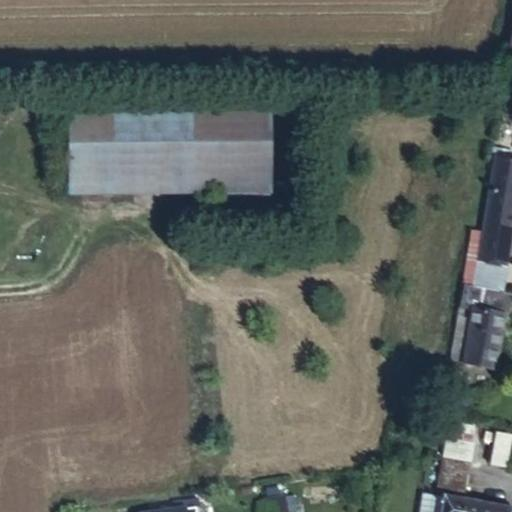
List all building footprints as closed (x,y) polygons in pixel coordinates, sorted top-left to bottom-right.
[(269,112),(120,113),(121,174),(271,174),(269,112)] [(121,174),(120,113),(71,113),(71,190),(122,190),(121,174)] [(511,213),(511,159),(495,156),(482,231),(508,238),(511,213)] [(121,174),(122,190),(271,190),(271,174),(121,174)] [(482,231),(478,254),(504,259),(508,238),(482,231)] [(478,254),(472,289),(476,290),(497,296),(504,259),(478,254)] [(506,314),(508,300),(497,296),(476,290),(472,307),(506,314)] [(496,366),(506,314),(472,307),(462,359),(496,366)] [(485,465),(507,468),(511,434),(490,431),(485,465)] [(448,494),(468,498),(476,453),(448,448),(440,492),(448,494)] [(266,495),(266,511),(296,511),(296,494),(266,495)] [(511,511),(511,506),(468,498),(448,494),(445,511),(511,511)]
